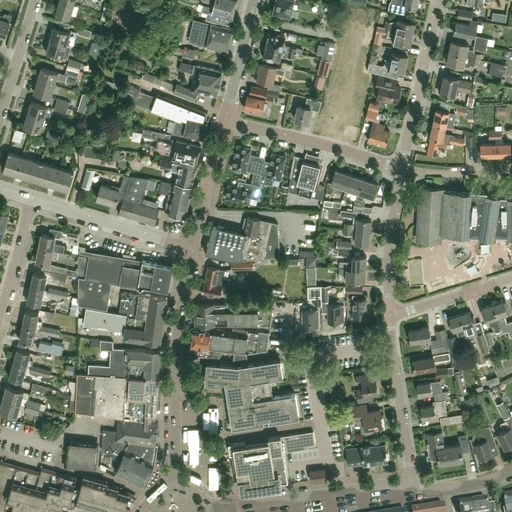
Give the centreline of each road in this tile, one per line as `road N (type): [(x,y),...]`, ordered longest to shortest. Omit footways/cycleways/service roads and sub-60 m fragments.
road 1 (tertiary): [(173,483),(178,329),(193,244)]
road 2 (unclassified): [(400,168),(222,122)]
road 3 (residential): [(400,168),(438,0)]
road 4 (unclassified): [(193,244),(31,199)]
road 5 (residential): [(389,315),(387,254),(400,168)]
road 6 (residential): [(408,486),(391,345)]
road 7 (residential): [(389,315),(511,278)]
road 8 (residential): [(110,421),(70,422),(56,447),(0,430)]
road 9 (tertiary): [(193,244),(222,122)]
road 10 (tertiary): [(222,122),(250,0)]
road 11 (unclassified): [(220,511),(343,490)]
road 12 (residential): [(0,315),(31,199)]
